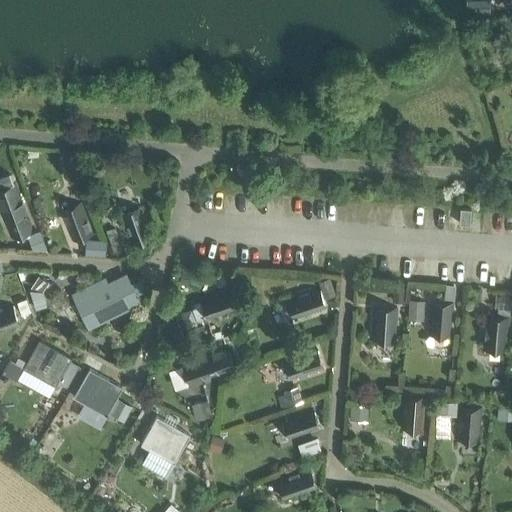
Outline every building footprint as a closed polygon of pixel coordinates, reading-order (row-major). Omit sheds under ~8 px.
[(22,198),(0,207),(13,239),(34,231),(22,198)] [(82,201),(61,209),(74,242),(95,234),(82,201)] [(143,205),(122,212),(133,245),(154,238),(143,205)] [(34,307),(47,303),(40,277),(26,281),(34,307)] [(126,278),(109,286),(106,280),(94,286),(92,283),(82,288),(84,291),(75,295),(90,324),(137,301),(126,278)] [(435,281),(435,298),(457,299),(457,282),(435,281)] [(320,287),(287,298),(295,320),(327,309),(320,287)] [(232,288),(200,299),(207,320),(239,309),(232,288)] [(511,308),(511,295),(494,295),(493,308),(511,308)] [(425,316),(425,298),(408,298),(408,316),(425,316)] [(455,303),(432,301),(429,335),(451,337),(455,303)] [(13,303),(0,308),(0,332),(21,325),(13,303)] [(398,308),(375,306),(373,341),(395,342),(398,308)] [(509,317),(487,315),(484,350),(507,352),(509,317)] [(73,358),(40,339),(24,367),(57,386),(73,358)] [(229,347),(196,359),(204,380),(236,368),(229,347)] [(317,347),(284,358),(292,380),(324,369),(317,347)] [(123,386),(90,368),(74,396),(107,414),(123,386)] [(299,386),(282,384),(280,397),(297,399),(299,386)] [(427,396),(405,394),(402,429),(425,430),(427,396)] [(452,400),(439,400),(439,434),(452,434),(452,400)] [(483,408),(460,406),(458,441),(480,442),(483,408)] [(314,408),(281,419),(288,440),(321,429),(314,408)] [(191,434),(158,415),(142,443),(175,461),(191,434)] [(296,441),(301,454),(321,447),(316,434),(296,441)] [(311,467),(278,479),(285,501),(318,489),(311,467)] [(179,511),(181,511),(170,500),(157,511),(179,511)]
